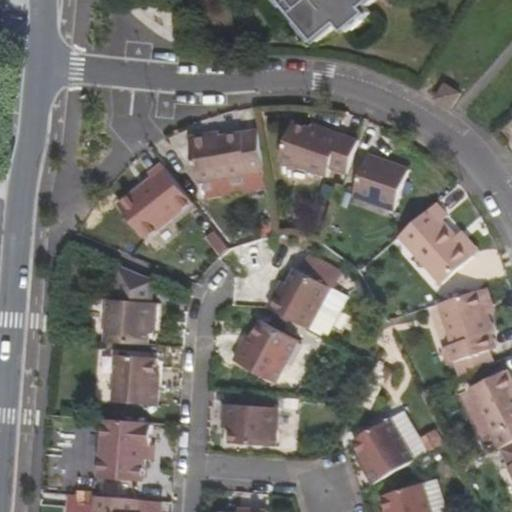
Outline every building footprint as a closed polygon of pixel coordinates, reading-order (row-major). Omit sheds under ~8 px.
[(376,0),(282,0),(319,43),(341,24),(349,32),(370,15),(365,9),(376,0)] [(344,171),(356,137),(322,125),(321,130),(292,120),(282,147),(278,158),(325,174),(328,166),(344,171)] [(256,172),(250,132),(210,137),(203,138),(202,135),(182,138),(189,182),(256,172)] [(411,168),(372,153),(357,193),(397,208),(411,168)] [(158,167),(152,172),(184,212),(190,207),(158,167)] [(184,212),(152,172),(146,178),(149,181),(116,208),(145,244),(184,212)] [(440,205),(438,202),(401,235),(403,238),(440,205)] [(448,215),(440,205),(403,238),(443,284),(475,255),(457,235),(444,219),(448,215)] [(462,230),(457,235),(475,255),(480,251),(462,230)] [(275,297),(267,311),(307,332),(331,292),(296,272),(288,289),(281,300),(275,297)] [(496,306),(486,283),(478,287),(488,309),(496,306)] [(282,285),(275,297),(281,300),(288,289),(282,285)] [(478,287),(440,302),(455,341),(450,344),(457,361),(498,343),(492,329),(496,328),(488,309),(478,287)] [(102,309),(99,351),(142,354),(143,342),(143,331),(150,331),(150,313),(102,309)] [(262,325),(253,338),(247,352),(241,349),(234,363),(276,386),(299,345),(262,325)] [(247,352),(253,338),(248,336),(241,349),(247,352)] [(152,414),(154,400),(147,399),(149,385),(149,368),(111,366),(108,411),(152,414)] [(497,451),(499,450),(511,443),(511,383),(506,372),(467,390),(497,451)] [(278,411),(229,407),(227,432),(230,432),(230,445),(275,449),(278,411)] [(365,474),(373,486),(415,463),(390,422),(353,444),(362,459),(370,471),(365,474)] [(143,430),(98,428),(95,488),(139,490),(141,469),(142,455),(148,455),(149,434),(144,434),(143,430)] [(511,477),(511,443),(499,450),(511,477)] [(358,462),(365,474),(370,471),(362,459),(358,462)] [(383,497),(387,511),(431,511),(423,485),(383,497)]
